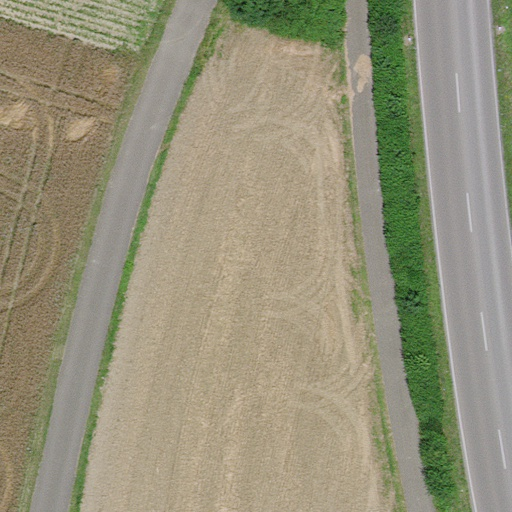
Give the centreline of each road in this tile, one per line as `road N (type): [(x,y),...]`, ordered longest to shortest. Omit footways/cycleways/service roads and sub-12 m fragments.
road 1 (track): [(198,0),(131,180),(52,511)]
road 2 (track): [(357,0),(375,195),(424,511)]
road 3 (secondary): [(457,0),(469,208),(511,488)]
